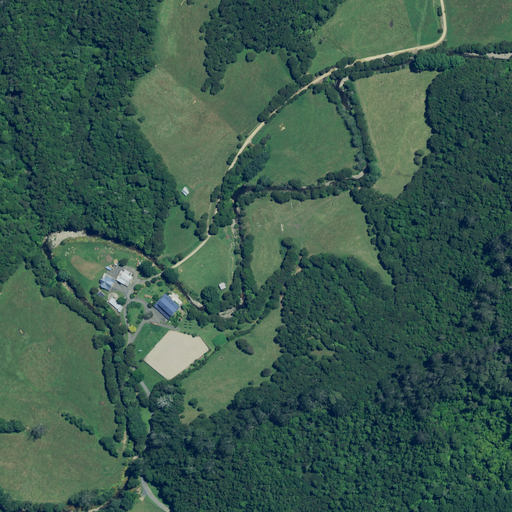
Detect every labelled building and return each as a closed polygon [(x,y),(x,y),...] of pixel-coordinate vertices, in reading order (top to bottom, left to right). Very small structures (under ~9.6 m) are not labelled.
[(190,191),(185,186),(181,191),(186,196),(190,191)] [(116,279),(128,286),(133,277),(121,271),(116,279)] [(116,279),(105,273),(100,281),(102,282),(101,285),(110,290),(116,279)] [(181,307),(165,292),(153,305),(169,319),(181,307)] [(123,305),(113,297),(109,301),(119,309),(123,305)]
